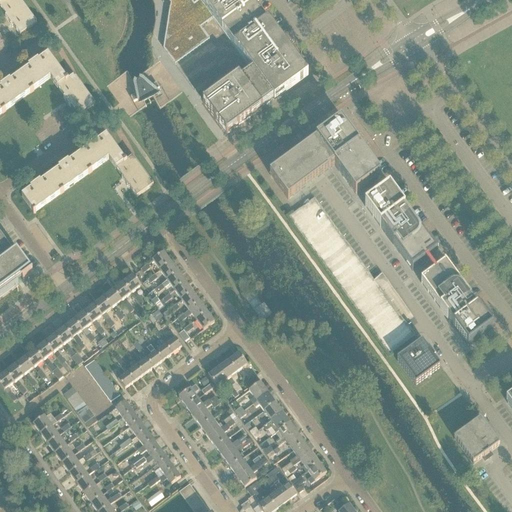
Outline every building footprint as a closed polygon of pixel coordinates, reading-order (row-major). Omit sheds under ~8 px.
[(19,0),(8,0),(9,0),(0,6),(0,7),(20,36),(37,24),(19,0)] [(203,103),(226,135),(305,77),(248,0),(168,0),(171,4),(164,49),(175,65),(209,40),(200,28),(213,19),(253,72),(242,80),(239,76),(203,103)] [(33,67),(21,75),(33,92),(51,79),(57,87),(67,80),(48,55),(37,64),(36,62),(32,65),(33,67)] [(5,87),(0,90),(0,105),(5,112),(33,92),(21,75),(9,84),(8,82),(4,85),(5,87)] [(78,117),(95,105),(74,76),(67,80),(57,87),(78,117)] [(142,99),(152,94),(151,93),(159,89),(156,83),(148,88),(146,86),(142,87),(138,90),(139,93),(131,97),(134,103),(142,98),(142,99)] [(375,182),(374,181),(380,177),(341,123),(275,171),(270,175),(288,200),(335,166),(356,195),(375,182)] [(110,160),(116,169),(126,161),(107,137),(95,145),(94,143),(90,146),(91,148),(79,157),(91,173),(110,160)] [(63,168),(51,177),(63,194),(91,173),(79,157),(67,165),(66,164),(62,166),(63,168)] [(133,157),(126,161),(116,169),(137,198),(154,186),(133,157)] [(34,215),(63,194),(51,177),(39,185),(38,184),(34,187),(35,189),(22,198),(34,215)] [(388,190),(365,207),(412,272),(435,255),(388,190)] [(288,219),(389,358),(415,339),(404,324),(414,317),(382,274),(374,280),(315,200),(288,219)] [(27,274),(14,256),(1,237),(0,237),(0,298),(18,285),(16,282),(27,274)] [(163,253),(152,261),(160,272),(171,264),(163,253)] [(160,272),(167,282),(178,274),(171,264),(160,272)] [(147,266),(141,271),(143,274),(143,275),(150,269),(147,266)] [(421,284),(449,321),(468,348),(491,331),(445,268),(444,267),(421,284)] [(185,283),(178,274),(167,282),(174,292),(185,283)] [(123,284),(132,296),(142,288),(133,276),(123,284)] [(155,276),(148,281),(151,285),(158,279),(155,276)] [(193,293),(185,283),(174,292),(181,302),(193,293)] [(123,284),(113,291),(122,303),(132,296),(123,284)] [(165,289),(162,285),(155,290),(158,294),(165,289)] [(103,299),(112,311),(122,303),(113,291),(103,299)] [(200,303),(193,293),(181,302),(189,311),(200,303)] [(172,299),(169,295),(162,300),(165,304),(172,299)] [(139,297),(135,300),(141,308),(145,305),(139,297)] [(156,298),(152,301),(155,306),(160,302),(156,298)] [(103,299),(93,306),(103,318),(112,311),(103,299)] [(207,313),(200,303),(189,311),(196,321),(207,313)] [(129,305),(126,308),(131,315),(135,312),(129,305)] [(172,314),(179,309),(177,305),(169,310),(172,314)] [(93,326),(103,318),(93,306),(84,313),(93,326)] [(256,311),(262,319),(269,314),(263,306),(256,311)] [(125,319),(120,312),(116,315),(121,322),(125,319)] [(84,313),(74,321),(83,333),(93,326),(84,313)] [(196,321),(203,332),(215,323),(207,313),(196,321)] [(187,319),(184,315),(177,320),(179,324),(187,319)] [(110,320),(106,323),(112,330),(116,327),(110,320)] [(64,328),(73,340),(83,333),(74,321),(64,328)] [(187,334),(194,329),(191,325),(184,330),(187,334)] [(100,327),(96,330),(102,337),(106,334),(100,327)] [(64,348),(66,346),(73,340),(64,328),(55,336),(64,348)] [(184,331),(179,334),(185,342),(190,339),(184,331)] [(91,335),(87,338),(92,345),(96,342),(91,335)] [(172,355),(182,348),(180,344),(176,339),(175,339),(172,335),(168,338),(171,342),(166,346),(172,355)] [(55,336),(45,343),(54,355),(64,348),(55,336)] [(104,340),(98,345),(102,349),(108,345),(104,340)] [(81,342),(77,345),(82,352),(86,349),(81,342)] [(44,362),(54,355),(45,343),(35,351),(44,362)] [(422,343),(397,361),(415,386),(440,368),(434,360),(435,360),(429,351),(428,351),(422,343)] [(156,353),(163,362),(172,355),(166,346),(156,353)] [(67,353),(72,359),(78,367),(84,363),(78,355),(76,356),(71,350),(67,353)] [(34,370),(44,362),(35,351),(25,358),(34,370)] [(153,369),(163,362),(156,353),(147,360),(153,369)] [(229,362),(237,374),(247,366),(239,354),(229,362)] [(67,364),(61,357),(57,360),(63,367),(67,364)] [(25,358),(16,366),(24,377),(34,370),(25,358)] [(144,376),(153,369),(147,360),(137,367),(144,376)] [(86,368),(89,373),(98,367),(94,362),(86,368)] [(229,362),(219,369),(227,381),(237,374),(229,362)] [(59,381),(64,377),(58,370),(57,371),(51,363),(48,366),(59,381)] [(14,384),(22,378),(24,377),(16,366),(6,373),(14,384)] [(89,373),(90,374),(93,378),(102,372),(98,367),(89,373)] [(135,383),(144,376),(137,367),(128,374),(135,383)] [(208,377),(217,389),(223,385),(227,391),(228,390),(235,399),(239,397),(236,393),(240,391),(235,384),(232,387),(227,381),(219,369),(208,377)] [(41,371),(37,374),(43,381),(47,378),(41,371)] [(93,378),(96,383),(105,377),(102,372),(93,378)] [(6,373),(0,377),(0,386),(4,392),(14,384),(6,373)] [(135,383),(128,374),(118,381),(125,390),(135,383)] [(105,377),(96,383),(100,388),(109,382),(105,377)] [(241,380),(248,390),(258,382),(255,377),(249,381),(246,377),(241,380)] [(37,386),(31,379),(28,382),(33,389),(37,386)] [(100,388),(103,393),(112,387),(109,382),(100,388)] [(268,394),(260,384),(248,393),(253,399),(250,401),(253,405),(268,394)] [(211,385),(202,392),(205,396),(214,388),(211,385)] [(22,386),(18,389),(23,396),(27,393),(22,386)] [(112,387),(103,393),(107,398),(116,391),(112,387)] [(195,387),(190,390),(179,398),(186,409),(198,401),(194,395),(199,392),(195,387)] [(73,389),(64,395),(68,400),(77,394),(73,389)] [(107,398),(110,403),(120,397),(116,391),(107,398)] [(11,393),(8,396),(13,403),(17,400),(11,393)] [(80,398),(77,394),(68,400),(71,405),(80,398)] [(275,404),(268,394),(253,405),(256,409),(259,407),(263,413),(275,404)] [(186,409),(194,419),(205,411),(212,406),(218,401),(215,397),(209,402),(209,401),(201,406),(198,401),(186,409)] [(84,403),(80,398),(71,405),(75,410),(84,403)] [(218,401),(212,406),(214,409),(221,405),(218,401)] [(115,409),(123,419),(132,412),(125,402),(115,409)] [(87,408),(84,403),(75,410),(78,414),(87,408)] [(282,414),(275,404),(263,413),(270,423),(282,414)] [(90,413),(87,408),(78,414),(82,419),(90,413)] [(244,412),(241,408),(235,413),(237,416),(244,412)] [(205,411),(194,419),(201,429),(212,421),(205,411)] [(132,412),(123,419),(129,429),(139,422),(132,412)] [(244,412),(237,416),(240,420),(247,416),(244,412)] [(94,418),(90,413),(82,419),(85,424),(94,418)] [(282,414),(270,423),(264,428),(267,432),(271,429),(275,435),(290,424),(282,414)] [(61,415),(54,420),(57,424),(64,419),(61,415)] [(236,419),(233,415),(223,422),(226,426),(236,419)] [(33,425),(41,436),(52,428),(45,418),(33,425)] [(97,423),(94,418),(85,424),(88,429),(97,423)] [(227,441),(226,439),(223,435),(230,430),(229,429),(239,422),(236,419),(226,426),(223,428),(220,431),(208,439),(216,449),(227,441)] [(201,429),(207,437),(208,439),(220,431),(223,428),(220,424),(217,426),(212,421),(201,429)] [(499,447),(480,421),(454,440),(473,466),(483,459),(484,459),(485,461),(491,457),(489,455),(489,454),(499,447)] [(129,429),(136,438),(146,431),(139,422),(129,429)] [(69,424),(61,430),(64,434),(71,429),(69,424)] [(279,448),(285,443),(297,434),(290,424),(275,435),(280,440),(275,443),(279,448)] [(59,437),(52,428),(41,436),(48,446),(59,437)] [(252,436),(258,432),(256,428),(249,432),(252,436)] [(136,438),(141,445),(143,448),(153,440),(146,431),(136,438)] [(258,432),(252,436),(255,440),(261,436),(258,432)] [(69,439),(71,443),(79,438),(78,438),(76,435),(76,434),(69,439)] [(304,444),(297,434),(285,443),(293,453),(304,444)] [(66,447),(59,437),(48,446),(55,455),(66,447)] [(231,446),(228,442),(227,441),(216,449),(223,459),(234,451),(241,446),(247,441),(244,437),(238,442),(238,441),(231,446)] [(241,446),(244,450),(253,442),(251,439),(247,441),(241,446)] [(143,448),(150,457),(160,450),(153,440),(143,448)] [(76,449),(79,453),(86,448),(83,444),(76,449)] [(284,474),(294,467),(300,463),(312,454),(304,444),(293,453),(297,458),(290,462),(291,463),(282,470),(284,474)] [(74,457),(66,447),(55,455),(62,465),(74,457)] [(270,447),(264,452),(266,456),(273,451),(270,447)] [(150,457),(151,458),(157,466),(167,459),(160,450),(150,457)] [(234,451),(223,459),(230,469),(242,461),(234,451)] [(273,451),(266,456),(269,460),(276,455),(273,451)] [(83,459),(86,463),(93,458),(90,454),(83,459)] [(319,464),(312,454),(300,463),(307,473),(319,464)] [(81,467),(74,457),(62,465),(69,475),(81,467)] [(262,461),(259,457),(253,462),(255,466),(262,461)] [(157,466),(164,476),(173,469),(167,459),(157,466)] [(245,489),(256,481),(252,475),(269,463),(265,459),(262,461),(255,466),(249,471),(238,479),(245,489)] [(230,469),(234,474),(238,479),(249,471),(242,461),(230,469)] [(98,464),(90,469),(93,473),(100,468),(98,464)] [(326,475),(319,464),(307,473),(312,478),(308,481),(311,486),(315,483),(326,475)] [(88,477),(81,467),(69,475),(77,485),(88,477)] [(297,471),(294,467),(284,474),(287,478),(290,476),(297,471)] [(159,479),(161,481),(162,484),(167,480),(171,486),(181,479),(173,469),(164,476),(159,479)] [(98,479),(101,483),(108,478),(105,474),(98,479)] [(95,487),(88,477),(77,485),(84,495),(95,487)] [(287,504),(297,496),(289,485),(283,489),(278,483),(277,483),(273,477),(269,480),(274,486),(278,492),(287,504)] [(301,485),(305,482),(302,477),(296,481),(292,484),(299,494),(305,490),(301,485)] [(269,480),(265,482),(270,488),(274,486),(269,480)] [(105,489),(108,493),(115,488),(112,484),(105,489)] [(261,505),(258,507),(261,511),(275,511),(277,511),(268,500),(257,484),(246,491),(252,498),(255,496),(261,505)] [(183,498),(193,491),(189,486),(180,493),(183,498)] [(84,495),(91,505),(103,497),(95,487),(84,495)] [(197,496),(193,491),(183,498),(187,503),(197,496)] [(268,500),(277,511),(287,504),(278,492),(268,500)] [(151,508),(164,499),(160,493),(147,502),(151,508)] [(112,499),(115,503),(122,498),(119,494),(112,499)] [(191,508),(200,501),(197,496),(187,503),(191,508)] [(115,503),(112,499),(107,502),(103,497),(91,505),(92,507),(96,511),(102,511),(110,506),(115,503)] [(191,508),(193,511),(194,511),(204,505),(200,501),(191,508)] [(138,502),(132,506),(136,511),(142,507),(138,502)] [(120,508),(122,511),(123,511),(130,507),(127,503),(120,508)]
